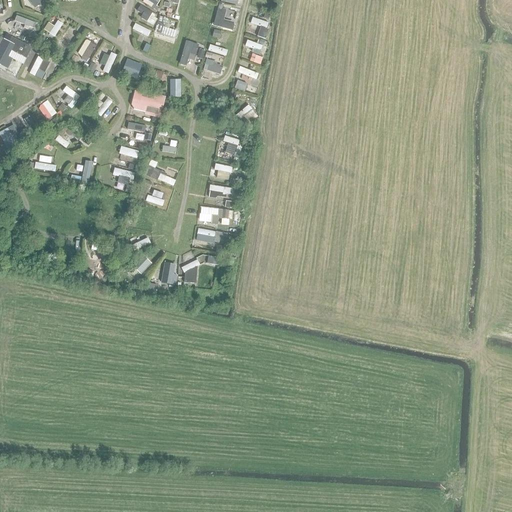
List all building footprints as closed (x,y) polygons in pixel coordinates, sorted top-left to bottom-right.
[(30,0),(37,9),(47,1),(46,0),(30,0)] [(215,26),(236,30),(237,22),(225,20),(228,4),(219,3),(215,26)] [(144,14),(142,18),(155,25),(160,14),(142,5),(139,11),(144,14)] [(17,21),(36,27),(37,21),(18,15),(17,21)] [(175,40),(178,30),(164,26),(166,19),(161,17),(156,34),(175,40)] [(268,38),(272,22),(254,17),(252,24),(263,26),(260,36),(268,38)] [(59,36),(64,22),(58,20),(57,24),(49,22),(46,31),(59,36)] [(137,23),(134,29),(150,36),(153,30),(137,23)] [(68,30),(59,45),(69,51),(78,37),(68,30)] [(35,46),(8,34),(6,38),(0,34),(0,43),(2,44),(0,48),(0,62),(10,67),(14,58),(26,64),(35,46)] [(80,56),(91,60),(98,43),(86,39),(80,56)] [(255,49),(254,52),(262,55),(266,45),(249,39),(247,46),(255,49)] [(199,55),(201,44),(187,40),(181,64),(188,65),(191,53),(199,55)] [(210,51),(229,56),(230,49),(211,45),(210,51)] [(201,48),(198,55),(204,58),(207,51),(201,48)] [(112,52),(104,71),(110,74),(119,54),(112,52)] [(31,73),(44,79),(52,61),(39,56),(31,73)] [(223,74),(225,64),(208,59),(206,69),(223,74)] [(119,76),(126,79),(128,76),(136,79),(141,66),(126,60),(119,76)] [(259,80),(262,73),(242,66),(239,73),(259,80)] [(159,70),(157,78),(167,80),(169,73),(159,70)] [(172,79),(172,96),(184,96),(183,78),(172,79)] [(246,92),(250,83),(240,80),(236,88),(246,92)] [(77,101),(82,96),(69,85),(64,91),(77,101)] [(140,96),(139,103),(149,105),(148,111),(160,114),(163,101),(140,96)] [(110,116),(113,111),(109,107),(113,101),(105,97),(98,108),(110,116)] [(49,120),(59,113),(50,100),(40,106),(49,120)] [(238,115),(242,120),(245,117),(252,124),(260,116),(250,104),(238,115)] [(180,121),(181,116),(170,114),(167,124),(184,129),(186,123),(180,121)] [(94,125),(97,119),(87,115),(84,121),(94,125)] [(44,127),(51,123),(48,118),(41,122),(44,127)] [(130,123),(129,130),(147,132),(148,124),(130,123)] [(71,143),(68,141),(71,135),(81,141),(83,136),(65,126),(57,141),(69,148),(71,143)] [(1,132),(10,152),(20,147),(10,128),(1,132)] [(226,136),(225,141),(229,143),(226,153),(237,156),(241,140),(226,136)] [(164,151),(177,154),(178,147),(165,145),(164,151)] [(58,171),(58,165),(53,164),(54,156),(41,155),(41,162),(37,162),(37,170),(58,171)] [(84,180),(90,181),(92,164),(86,163),(84,180)] [(156,171),(161,174),(159,180),(175,187),(178,180),(168,176),(171,169),(159,164),(156,171)] [(233,172),(234,166),(217,164),(216,170),(233,172)] [(147,188),(149,182),(142,180),(140,186),(147,188)] [(210,195),(233,198),(235,188),(212,184),(210,195)] [(148,201),(165,206),(166,200),(150,195),(148,201)] [(227,200),(227,208),(236,209),(236,201),(227,200)] [(204,207),(204,213),(213,214),(213,221),(220,222),(222,209),(204,207)] [(200,230),(199,241),(228,243),(229,231),(200,230)] [(137,250),(152,244),(149,238),(135,244),(137,250)] [(93,244),(92,256),(103,257),(103,261),(112,262),(113,246),(93,244)] [(143,275),(154,263),(145,255),(134,267),(143,275)] [(220,265),(222,258),(210,255),(208,263),(220,265)] [(163,283),(177,285),(179,263),(166,262),(163,283)] [(185,263),(185,282),(198,283),(198,266),(200,266),(200,263),(185,263)]
